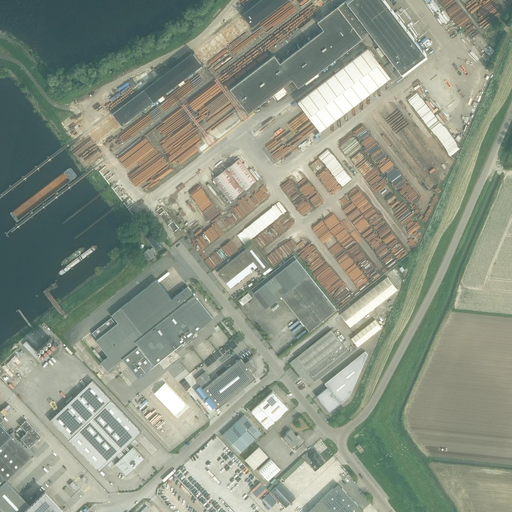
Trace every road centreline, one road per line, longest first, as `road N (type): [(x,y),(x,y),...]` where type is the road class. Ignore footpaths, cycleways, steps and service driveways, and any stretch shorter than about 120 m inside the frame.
road 1 (tertiary): [(341,440),(371,405),(436,283),(511,109)]
road 2 (unclassified): [(90,511),(127,501),(277,371)]
road 3 (unclassified): [(277,371),(176,243)]
